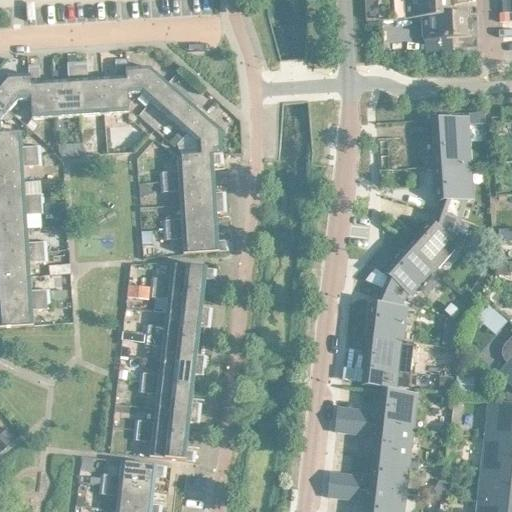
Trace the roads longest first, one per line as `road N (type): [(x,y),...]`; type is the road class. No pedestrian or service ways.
road 1 (residential): [(307,511),(351,78)]
road 2 (residential): [(0,32),(197,23)]
